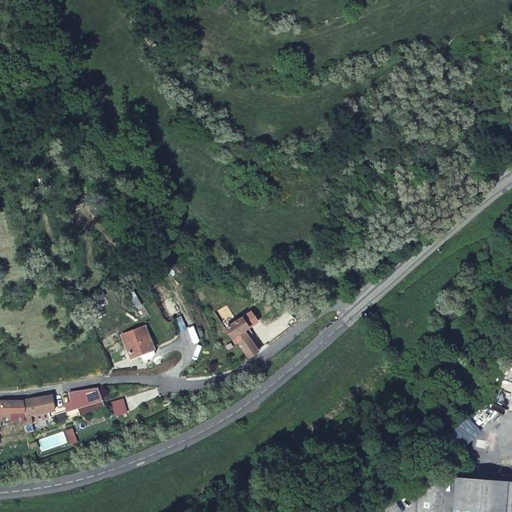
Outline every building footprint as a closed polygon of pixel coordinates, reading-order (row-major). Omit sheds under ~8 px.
[(252,331),(258,326),(250,315),(244,320),(252,331)] [(246,358),(258,350),(251,341),(254,338),(240,318),(224,329),(234,344),(236,342),(246,358)] [(152,329),(127,336),(133,359),(158,352),(152,329)] [(74,409),(101,399),(97,388),(86,390),(71,392),(72,398),(74,409)] [(24,412),(26,424),(30,424),(31,421),(34,420),(33,417),(30,417),(29,414),(55,411),(53,395),(23,399),(24,412)] [(3,412),(24,412),(23,399),(2,399),(3,412)] [(511,511),(511,476),(455,472),(454,493),(453,505),(468,506),(467,511),(511,511)]
